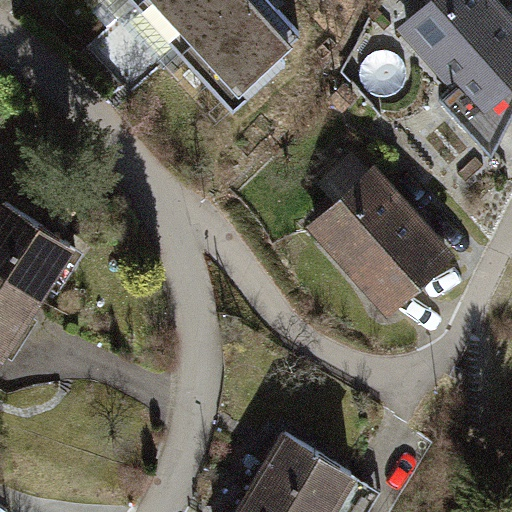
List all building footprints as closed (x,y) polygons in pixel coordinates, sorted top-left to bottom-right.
[(136,0),(174,48),(229,0),(136,0)] [(223,105),(302,36),(269,0),(229,0),(174,48),(223,105)] [(511,0),(416,0),(403,13),(494,103),(511,85),(511,0)] [(380,139),(303,203),(386,303),(464,239),(380,139)] [(82,254),(1,203),(0,204),(0,272),(49,304),(82,254)] [(0,353),(13,362),(49,304),(0,272),(0,353)] [(354,473),(269,423),(234,484),(282,511),(370,511),(378,499),(349,482),(354,473)] [(282,511),(234,484),(216,511),(282,511)] [(0,511),(6,511),(9,508),(0,502),(0,511)]
